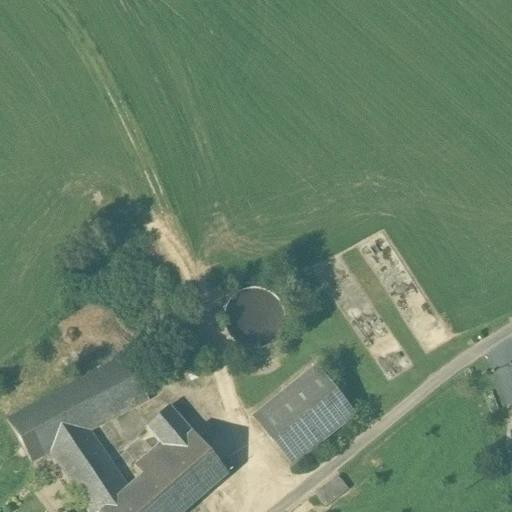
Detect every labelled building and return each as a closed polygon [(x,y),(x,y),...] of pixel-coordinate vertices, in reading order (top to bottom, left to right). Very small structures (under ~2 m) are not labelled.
[(283,331),(285,319),(282,307),(276,298),(265,291),(254,289),(242,291),(232,298),(225,308),(223,320),(225,332),(232,342),(242,348),(254,351),(266,348),(276,341),(283,331)] [(123,358),(6,420),(31,463),(89,432),(148,401),(123,358)] [(353,415),(316,369),(253,419),(291,465),(353,415)] [(157,448),(134,468),(141,476),(127,488),(129,489),(101,511),(185,511),(227,476),(191,433),(190,434),(169,411),(148,429),(166,450),(162,453),(157,448)] [(89,432),(50,453),(89,511),(101,511),(129,489),(127,488),(89,432)] [(313,497),(323,509),(345,490),(334,479),(313,497)]
